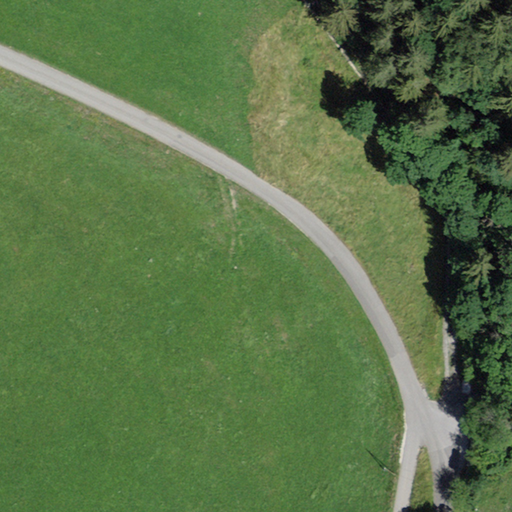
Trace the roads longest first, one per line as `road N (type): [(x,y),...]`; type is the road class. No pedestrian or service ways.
road 1 (residential): [(0,56),(185,144),(307,223),(363,286),(417,399)]
road 2 (track): [(324,0),(429,115),(450,171),(457,248),(438,449)]
